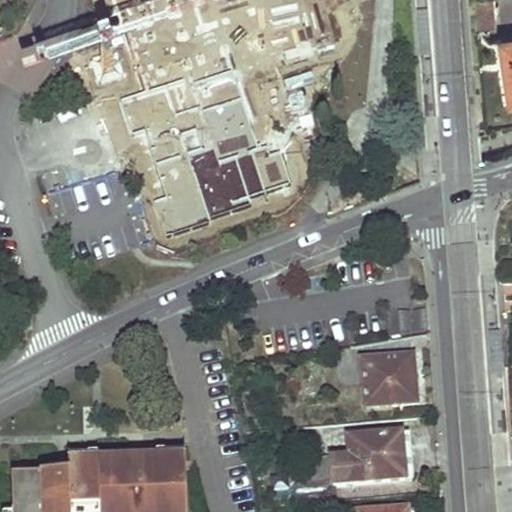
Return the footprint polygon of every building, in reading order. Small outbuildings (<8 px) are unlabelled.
[(154,201),(165,237),(254,210),(251,200),(293,188),(282,152),(270,156),(266,143),(258,146),(220,22),(290,0),(108,0),(118,29),(126,27),(145,90),(119,98),(130,134),(147,129),(168,196),(154,201)] [(492,0),(475,0),(477,28),(494,27),(492,0)] [(427,13),(417,14),(420,59),(430,58),(427,13)] [(511,111),(511,47),(500,49),(510,112),(511,111)] [(33,329),(28,309),(20,311),(26,331),(33,329)] [(501,334),(490,335),(494,380),(504,379),(501,334)] [(366,407),(415,403),(412,358),(362,363),(366,407)] [(298,503),(338,500),(336,485),(400,479),(398,449),(405,448),(404,434),(346,440),(347,456),(329,457),(332,479),(325,480),(296,483),(298,503)] [(185,511),(185,462),(157,463),(157,460),(97,461),(97,465),(70,466),(71,478),(13,480),(13,511),(185,511)] [(323,465),(294,468),(296,483),(325,480),(323,465)]
